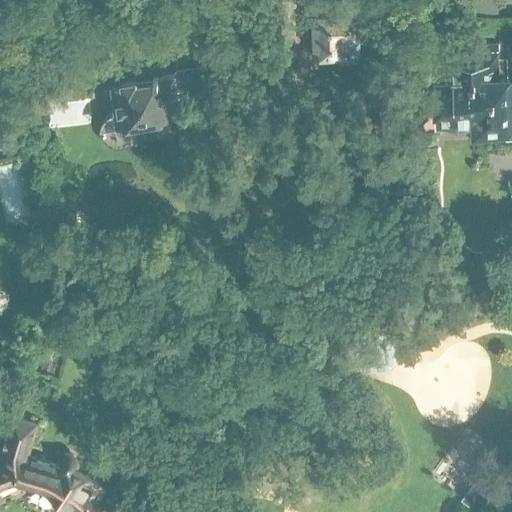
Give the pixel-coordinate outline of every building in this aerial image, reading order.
[(340,65),(352,64),(352,58),(350,58),(350,50),(345,50),(345,36),(339,36),(339,32),(342,31),(341,14),(313,15),(314,57),(340,57),(340,65)] [(365,32),(367,29),(367,22),(365,19),(365,14),(341,14),(342,31),(339,32),(339,36),(345,36),(345,50),(350,50),(350,58),(352,58),(352,64),(361,64),(360,37),(365,37),(365,32)] [(438,118),(447,118),(473,116),(474,130),(500,129),(500,135),(502,139),(507,141),(511,140),(511,98),(511,74),(509,74),(508,58),(497,59),(496,43),(479,44),(479,52),(464,53),(464,60),(447,61),(447,80),(436,80),(438,118)] [(301,67),(289,68),(290,80),(302,79),(301,67)] [(100,124),(100,128),(100,131),(101,135),(102,138),(103,140),(105,142),(107,143),(108,144),(110,145),(113,146),(115,147),(117,147),(119,147),(122,147),(155,138),(156,141),(164,140),(165,147),(174,146),(171,122),(173,121),(170,96),(177,96),(175,75),(155,78),(155,81),(114,86),(115,110),(112,111),(108,113),(106,115),(103,118),(101,121),(100,124)] [(77,463),(78,461),(60,455),(57,461),(31,453),(40,421),(11,413),(0,452),(0,501),(4,500),(0,491),(0,486),(13,480),(46,490),(73,508),(73,509),(76,511),(97,511),(105,507),(96,498),(106,486),(77,463)]
